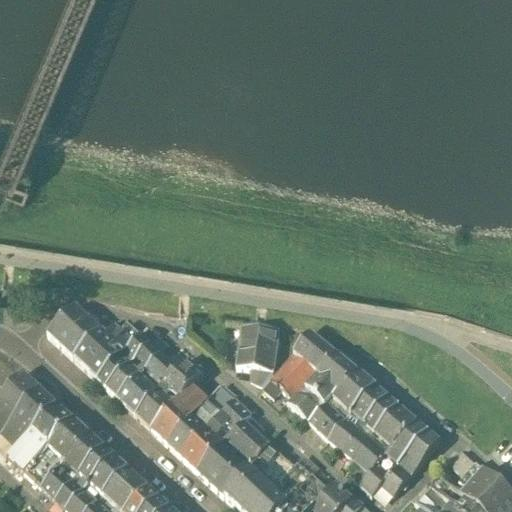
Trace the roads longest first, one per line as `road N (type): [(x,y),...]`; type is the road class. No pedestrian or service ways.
road 1 (unclassified): [(511,400),(474,365),(415,333),(0,253)]
road 2 (residential): [(373,511),(166,334),(63,308),(24,352)]
road 3 (unclassified): [(24,352),(199,511)]
road 4 (residential): [(339,352),(456,445)]
